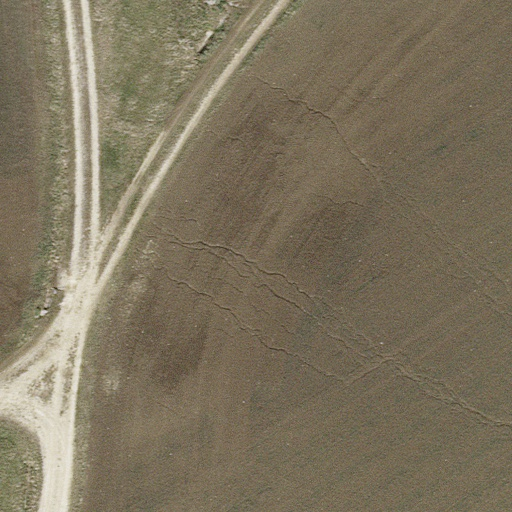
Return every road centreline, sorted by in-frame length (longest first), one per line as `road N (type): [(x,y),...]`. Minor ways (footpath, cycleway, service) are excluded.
road 1 (track): [(68,511),(86,321),(94,78),(81,0)]
road 2 (track): [(293,0),(87,292),(0,364)]
